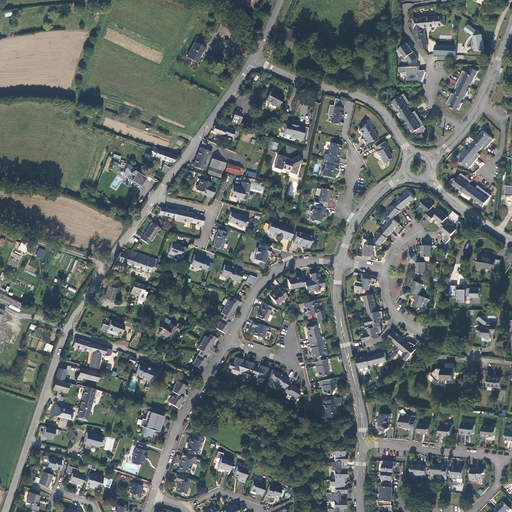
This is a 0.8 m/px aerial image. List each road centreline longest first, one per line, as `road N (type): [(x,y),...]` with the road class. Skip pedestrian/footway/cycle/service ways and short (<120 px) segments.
road 1 (unclassified): [(4,511),(67,329)]
road 2 (residential): [(341,263),(339,307),(363,443)]
road 3 (unclassified): [(255,59),(371,101),(405,145)]
road 4 (residential): [(228,341),(182,420),(153,494)]
road 5 (unclassified): [(155,196),(255,59)]
road 6 (unclassified): [(67,329),(155,196)]
road 7 (residential): [(363,443),(500,457)]
